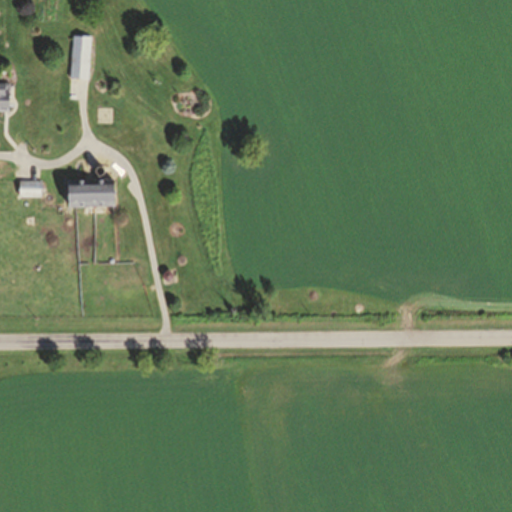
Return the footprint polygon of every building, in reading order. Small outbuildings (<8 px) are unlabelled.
[(89,82),(91,38),(71,37),(69,81),(89,82)] [(112,109),(92,109),(92,125),(112,125),(112,109)] [(111,181),(51,181),(51,208),(111,208),(111,181)] [(37,183),(12,183),(12,198),(37,198),(37,183)] [(141,264),(106,264),(106,276),(141,276),(141,264)]
